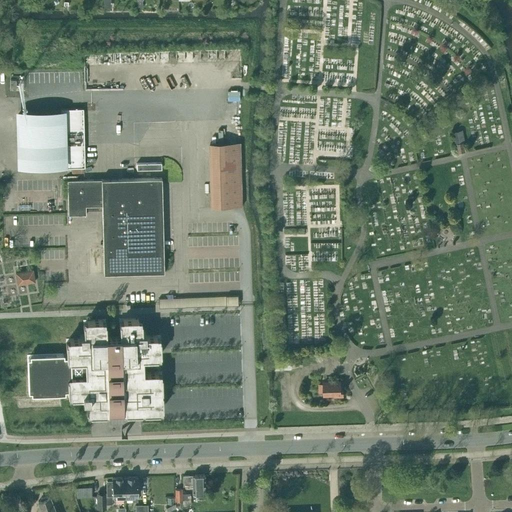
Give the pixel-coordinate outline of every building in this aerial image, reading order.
[(52,164),(52,168),(85,167),(83,108),(61,108),(61,109),(61,113),(18,114),(20,165),(52,164)] [(457,143),(459,152),(466,151),(464,142),(466,142),(463,130),(453,132),(455,144),(457,143)] [(241,142),(210,143),(212,207),(243,206),(241,142)] [(102,205),(104,273),(164,272),(162,177),(67,180),(68,214),(86,214),(86,206),(102,205)] [(15,272),(17,285),(26,284),(36,282),(33,269),(15,272)] [(189,297),(159,298),(159,302),(159,308),(235,305),(235,306),(240,306),(239,295),(189,297)] [(67,357),(31,358),(32,391),(68,390),(68,393),(68,394),(72,393),(72,397),(83,397),(83,400),(86,400),(87,411),(90,411),(90,414),(106,414),(105,410),(109,410),(109,403),(109,404),(110,405),(111,406),(112,406),(113,406),(113,405),(114,405),(115,404),(115,403),(122,402),(123,410),(126,410),(126,413),(141,413),(141,409),(144,409),(144,413),(159,412),(159,408),(163,408),(162,393),(159,393),(158,390),(162,390),(162,389),(162,386),(162,375),(158,375),(158,372),(144,372),(143,358),(158,358),(157,354),(161,354),(161,353),(161,349),(161,339),(157,339),(157,336),(146,336),(146,333),(142,333),(142,322),(138,322),(138,318),(130,318),(123,319),(123,322),(119,322),(120,337),(117,337),(109,337),(107,337),(106,323),(102,323),(102,319),(87,320),(87,324),(84,324),(84,335),(81,335),(81,338),(80,338),(77,338),(70,339),(70,342),(66,342),(67,354),(67,357)] [(325,382),(325,384),(319,384),(319,392),(325,392),(325,395),(334,394),(335,396),(343,396),(343,387),(341,387),(341,382),(325,382)] [(199,499),(205,498),(205,474),(184,475),(184,484),(192,484),(193,494),(198,494),(199,499)] [(137,476),(125,477),(125,496),(127,496),(127,499),(133,498),(133,500),(138,500),(138,499),(137,476)] [(116,497),(125,496),(125,477),(112,477),(112,480),(106,480),(106,495),(105,493),(97,493),(98,508),(106,508),(106,504),(112,504),(116,499),(116,497)] [(191,499),(190,493),(183,494),(183,488),(175,489),(175,501),(183,501),(183,505),(191,504),(191,499)] [(41,500),(39,501),(42,511),(55,511),(50,497),(48,498),(46,495),(40,497),(41,500)] [(168,511),(176,508),(175,503),(166,507),(168,511)]
